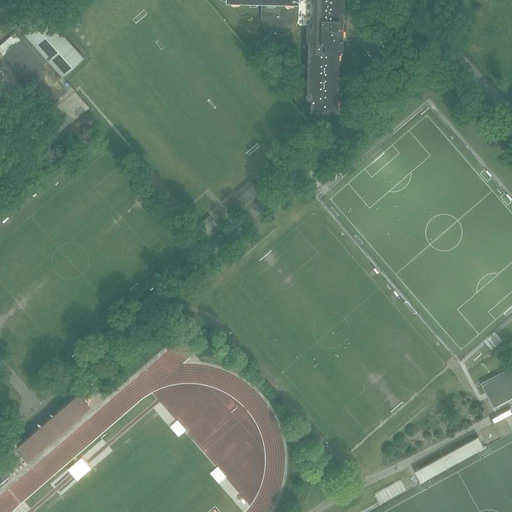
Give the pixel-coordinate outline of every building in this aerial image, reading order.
[(225,0),(261,1),(261,17),(263,27),(270,34),(279,36),(288,34),(295,27),(298,18),(298,0),(312,0),(312,32),(308,32),(306,99),(310,99),(310,111),(316,111),(316,103),(323,103),(323,107),(338,108),(339,52),(343,52),(343,39),(338,39),(339,28),(340,28),(340,0),(225,0)] [(29,90),(33,94),(45,83),(41,78),(49,72),(57,81),(83,58),(36,5),(10,28),(21,40),(3,56),(20,76),(16,80),(26,92),(29,90)] [(45,83),(33,94),(46,109),(66,92),(57,81),(49,72),(41,78),(45,83)] [(244,205),(258,192),(259,192),(250,181),(234,195),(244,205)] [(194,230),(203,240),(219,227),(210,216),(194,230)] [(511,395),(511,368),(484,383),(495,404),(511,395)] [(112,388),(108,382),(102,376),(90,386),(96,392),(101,398),(112,388)] [(84,392),(22,446),(31,456),(32,455),(58,432),(57,431),(58,430),(65,424),(66,425),(92,403),(93,403),(93,402),(84,392)] [(164,421),(174,433),(182,426),(172,415),(164,421)] [(470,434),(404,465),(410,477),(476,447),(470,434)] [(0,483),(10,474),(0,462),(0,483)] [(213,479),(221,472),(213,463),(204,469),(213,479)] [(280,485),(280,479),(224,479),(246,498),(246,503),(237,511),(265,511),(276,500),(276,488),(280,485)]
